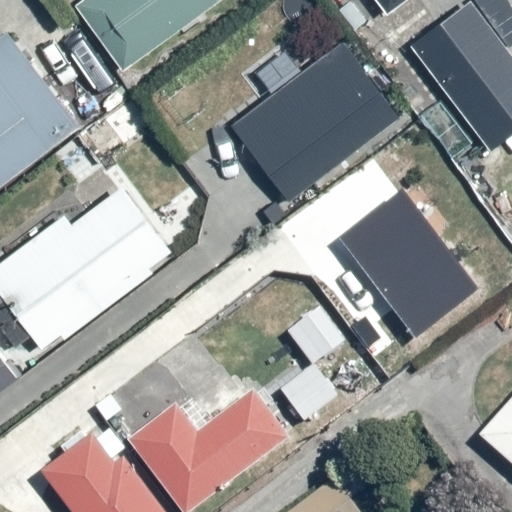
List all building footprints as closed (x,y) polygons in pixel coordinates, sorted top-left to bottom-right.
[(85,0),(77,6),(99,37),(108,48),(122,68),(215,0),(85,0)] [(327,0),(298,0),(310,14),(327,0)] [(376,0),(385,11),(400,0),(376,0)] [(511,130),(511,55),(470,0),(463,0),(407,42),(487,149),(511,130)] [(0,184),(79,125),(2,24),(0,25),(0,184)] [(396,116),(334,35),(227,115),(288,197),(396,116)] [(176,249),(122,178),(70,218),(64,210),(0,258),(0,316),(32,358),(176,249)] [(478,259),(446,281),(471,315),(502,293),(478,259)] [(282,332),(309,366),(313,364),(346,338),(318,303),(282,332)] [(415,320),(366,352),(384,379),(433,346),(415,320)] [(0,391),(19,378),(0,350),(0,391)] [(339,397),(313,364),(309,366),(280,389),(306,423),(339,397)] [(199,429),(179,403),(129,440),(183,511),(186,511),(287,437),(251,390),(199,429)] [(511,398),(479,436),(511,465),(511,398)] [(165,511),(122,457),(113,464),(88,434),(37,474),(67,511),(165,511)] [(338,511),(322,488),(287,511),(338,511)]
